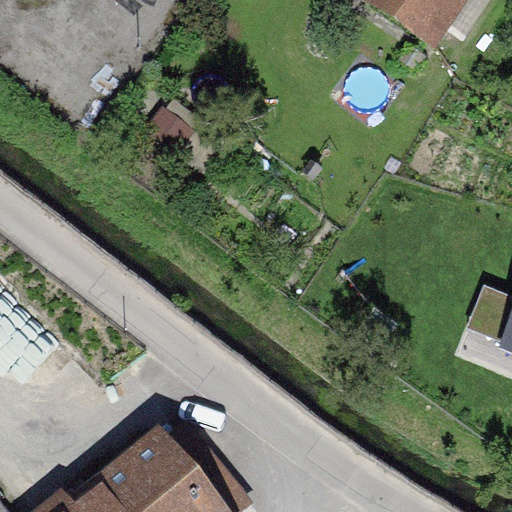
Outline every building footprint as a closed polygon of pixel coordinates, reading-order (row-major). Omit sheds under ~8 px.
[(442,59),(483,0),(364,0),(361,4),(442,59)] [(223,149),(194,127),(177,149),(206,171),(223,149)] [(0,297),(0,372),(63,423),(100,378),(0,297)] [(511,382),(511,346),(500,378),(511,382)] [(221,511),(163,440),(65,511),(221,511)] [(0,511),(10,511),(0,500),(0,511)]
